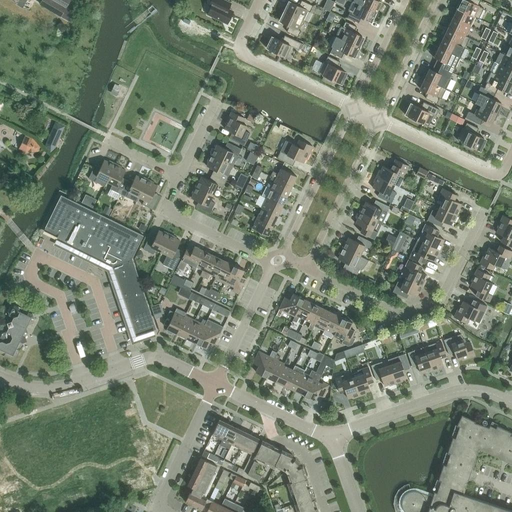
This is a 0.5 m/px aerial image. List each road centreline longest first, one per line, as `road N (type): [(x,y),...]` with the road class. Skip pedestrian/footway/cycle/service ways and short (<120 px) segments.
road 1 (residential): [(305,271),(397,313),(432,303),(445,293),(484,211)]
road 2 (residential): [(215,385),(158,355),(52,389),(0,377)]
road 3 (residential): [(263,0),(240,52),(354,112)]
road 4 (residential): [(336,438),(461,390),(511,403)]
road 5 (residential): [(354,112),(279,260)]
road 6 (residential): [(305,271),(379,124)]
road 7 (residential): [(379,124),(497,181),(511,152)]
road 8 (residential): [(279,260),(165,213),(181,177)]
road 9 (residential): [(215,385),(279,260)]
road 10 (residential): [(379,124),(438,0)]
road 11 (residential): [(162,511),(215,385)]
road 12 (residential): [(326,511),(307,456),(273,439),(265,407)]
road 13 (residential): [(407,0),(354,112)]
